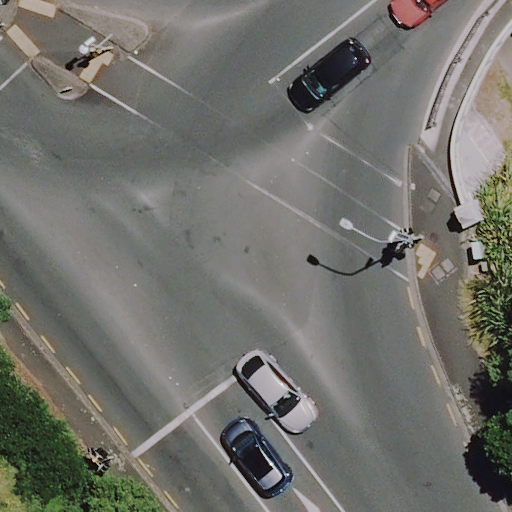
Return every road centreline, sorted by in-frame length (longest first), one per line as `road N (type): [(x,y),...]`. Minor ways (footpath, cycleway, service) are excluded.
road 1 (secondary): [(110,247),(219,136),(376,0)]
road 2 (secondary): [(110,247),(237,378),(342,511)]
road 3 (secondary): [(0,135),(110,247)]
